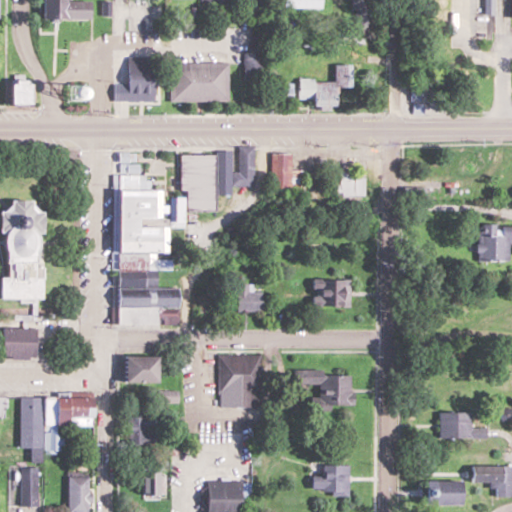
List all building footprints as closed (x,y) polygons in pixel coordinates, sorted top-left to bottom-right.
[(65,1),(64,0),(41,0),(41,19),(90,19),(90,1),(65,1)] [(351,0),(350,27),(367,27),(367,0),(351,0)] [(112,102),(152,102),(152,56),(126,56),(126,83),(112,83),(112,102)] [(226,102),(226,63),(168,63),(168,102),(226,102)] [(296,101),(333,102),(333,88),(349,88),(349,66),(332,65),(332,82),(323,82),(323,69),(307,68),(307,79),(296,78),(296,101)] [(25,105),(25,75),(8,75),(8,105),(25,105)] [(252,186),(253,147),(234,146),(234,152),(214,151),(214,194),(230,194),(230,186),(252,186)] [(271,153),(271,194),(304,194),(304,169),(290,169),(290,153),(271,153)] [(183,211),(211,211),(211,156),(178,156),(178,190),(183,190),(183,211)] [(364,195),(364,172),(340,172),(340,185),(330,185),(330,195),(364,195)] [(177,323),(177,295),(155,295),(155,251),(159,251),(159,225),(152,225),(151,189),(112,189),(113,324),(177,323)] [(0,297),(37,298),(37,276),(32,276),(32,232),(38,232),(39,209),(29,209),(29,200),(5,199),(5,209),(0,208),(0,297)] [(511,225),(477,226),(477,260),(510,260),(510,244),(511,243),(511,225)] [(312,279),(313,306),(350,306),(349,279),(312,279)] [(261,291),(252,291),(252,283),(236,283),(236,311),(261,311),(261,291)] [(0,357),(34,358),(34,328),(0,327),(0,357)] [(155,382),(155,355),(122,355),(122,382),(155,382)] [(260,355),(217,355),(217,407),(260,407),(260,355)] [(317,398),(309,398),(309,410),(348,410),(349,373),(292,372),(291,384),(317,384),(317,398)] [(176,402),(176,390),(160,390),(160,402),(176,402)] [(19,397),(18,447),(29,447),(29,460),(39,461),(41,398),(19,397)] [(90,418),(90,397),(43,397),(43,452),(63,453),(63,418),(90,418)] [(437,437),(485,437),(485,427),(469,427),(469,411),(437,411),(437,437)] [(154,415),(127,416),(127,442),(154,442),(154,415)] [(347,464),(321,464),(321,476),(310,476),(310,493),(347,493),(347,464)] [(511,464),(469,464),(469,482),(492,483),(492,495),(511,496),(511,464)] [(21,466),(20,504),(35,504),(35,466),(21,466)] [(159,471),(140,471),(140,496),(159,496),(159,471)] [(89,475),(67,475),(67,510),(89,510),(89,475)] [(459,503),(459,479),(427,479),(427,503),(459,503)] [(238,511),(238,498),(204,498),(203,511),(238,511)]
